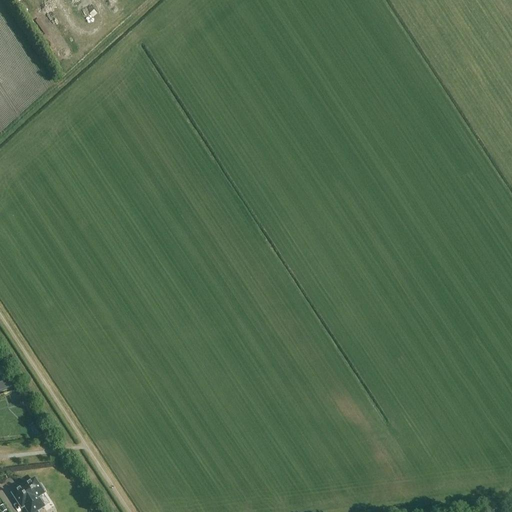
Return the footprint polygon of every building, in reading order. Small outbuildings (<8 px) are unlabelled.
[(27,15),(34,10),(29,2),(22,6),(27,15)] [(57,64),(70,57),(44,9),(31,16),(57,64)] [(10,380),(0,383),(0,387),(2,392),(13,387),(10,380)] [(12,408),(18,404),(14,397),(7,401),(12,408)] [(42,429),(34,434),(38,440),(45,435),(42,429)] [(38,511),(45,507),(40,499),(46,495),(36,478),(12,494),(22,511),(25,509),(27,511),(38,511)]
